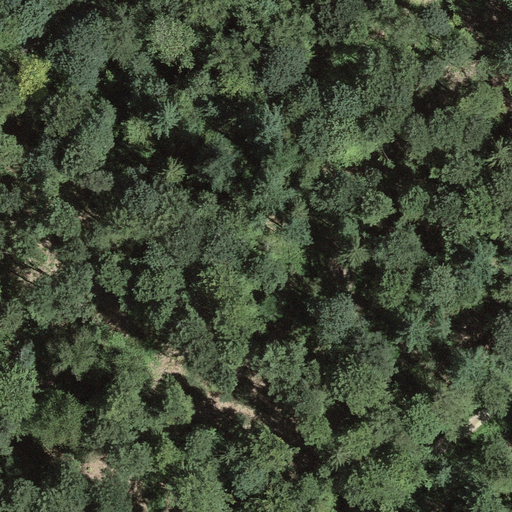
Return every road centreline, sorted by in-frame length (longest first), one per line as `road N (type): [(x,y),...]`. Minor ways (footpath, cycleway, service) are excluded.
road 1 (track): [(511,392),(342,511)]
road 2 (track): [(104,0),(0,63)]
